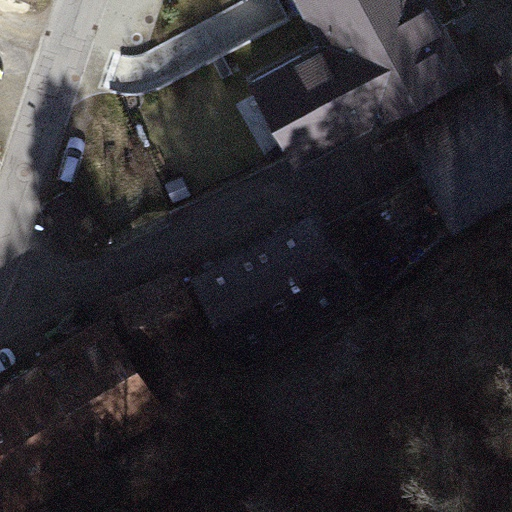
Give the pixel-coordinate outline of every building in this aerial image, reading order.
[(307,0),(330,41),(258,80),(303,162),(471,71),(433,0),(307,0)] [(511,75),(418,133),(436,169),(466,223),(468,228),(511,201),(511,75)] [(314,219),(260,249),(301,328),(318,318),(312,310),(351,291),(375,304),(466,223),(436,169),(321,230),(314,219)] [(281,338),(301,328),(260,249),(206,277),(243,349),(277,331),(281,338)] [(184,272),(124,298),(147,351),(207,324),(184,272)] [(109,323),(39,366),(96,459),(130,438),(123,427),(160,404),(109,323)] [(42,491),(96,459),(39,366),(0,389),(0,504),(4,511),(8,511),(13,509),(14,511),(30,511),(48,501),(42,491)]
